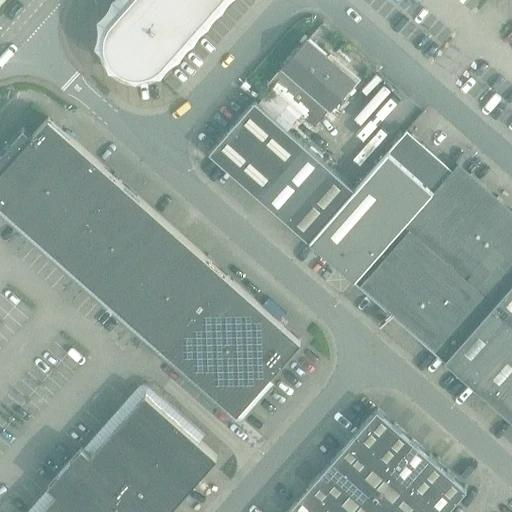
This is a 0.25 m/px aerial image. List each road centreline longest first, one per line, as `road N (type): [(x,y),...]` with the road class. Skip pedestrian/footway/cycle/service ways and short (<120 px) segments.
road 1 (unclassified): [(370,344),(151,153)]
road 2 (unclassified): [(327,0),(511,165)]
road 3 (unclassified): [(222,511),(370,344)]
road 4 (unclassified): [(151,153),(288,0)]
road 5 (unclassified): [(511,469),(370,344)]
road 6 (unclassified): [(151,153),(15,41)]
